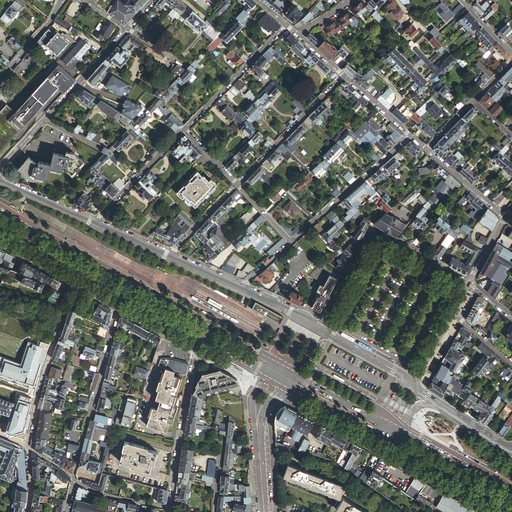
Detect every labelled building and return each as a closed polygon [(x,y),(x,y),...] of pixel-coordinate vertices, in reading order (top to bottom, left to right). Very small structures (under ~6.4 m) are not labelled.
[(23,6),(15,0),(14,0),(11,5),(11,4),(4,13),(0,18),(8,24),(12,19),(19,11),(23,6)] [(101,0),(89,0),(114,16),(118,11),(113,9),(114,8),(101,0)] [(136,12),(146,0),(128,0),(124,4),(124,5),(136,12)] [(176,3),(171,0),(158,0),(154,6),(158,10),(163,4),(169,7),(170,5),(173,7),(176,3)] [(192,11),(179,0),(171,0),(176,3),(185,10),(181,13),(186,18),(184,19),(200,32),(202,29),(214,39),(219,32),(212,27),(207,23),(205,21),(192,11)] [(229,0),(228,0),(225,0),(216,10),(220,14),(231,3),(229,0)] [(247,13),(257,3),(252,0),(245,0),(244,2),(247,5),(246,6),(243,9),(247,13)] [(319,0),(318,0),(308,11),(306,14),(301,20),(306,23),(313,15),(323,4),(319,0)] [(373,8),(368,2),(365,4),(362,0),(357,4),(362,11),(367,7),(370,10),(373,8)] [(397,5),(398,4),(394,0),(390,0),(389,1),(392,5),(390,7),(392,10),(397,5)] [(113,9),(118,11),(124,5),(124,4),(118,1),(114,8),(113,9)] [(444,3),(442,1),(439,4),(434,8),(446,21),(454,14),(451,11),(444,3)] [(273,2),(270,6),(278,13),(281,9),(283,10),(286,6),(285,5),(283,5),(282,7),(280,5),(279,6),(278,5),(273,2)] [(451,11),(454,14),(464,6),(460,2),(451,11)] [(477,2),(473,6),(481,15),(485,11),(484,9),(477,2)] [(488,8),(485,11),(481,15),(485,19),(499,6),(495,2),(493,4),(488,8)] [(178,17),(181,13),(185,10),(176,3),(173,7),(168,12),(173,16),(174,14),(178,17)] [(302,12),(291,4),(283,13),(294,22),(295,22),(294,21),(302,12)] [(357,4),(351,9),(357,16),(362,11),(357,4)] [(118,11),(114,16),(124,22),(126,22),(136,12),(124,5),(118,11)] [(397,5),(392,10),(398,17),(399,18),(402,16),(401,15),(402,15),(401,13),(403,12),(397,5)] [(247,13),(243,9),(236,17),(239,20),(242,18),(247,13)] [(384,19),(376,10),(375,10),(371,14),(380,23),(384,19)] [(395,19),(398,17),(392,10),(389,12),(395,19)] [(351,26),(358,20),(354,15),(352,16),(348,11),(343,15),(348,22),(351,26)] [(469,11),(461,17),(459,20),(463,25),(466,22),(473,16),(469,11)] [(262,25),(272,35),(280,27),(279,24),(266,13),(257,22),(261,26),(262,25)] [(343,15),(337,20),(342,27),(348,22),(343,15)] [(56,16),(54,21),(64,27),(74,33),(75,33),(77,29),(74,27),(67,23),(56,16)] [(478,21),(473,16),(466,22),(471,27),(478,21)] [(71,17),(67,23),(74,27),(77,21),(71,17)] [(226,27),(235,34),(244,25),(239,20),(236,17),(226,27)] [(244,25),(249,30),(252,27),(242,18),(239,20),(244,25)] [(115,25),(106,19),(98,32),(97,31),(94,34),(102,39),(104,35),(107,38),(115,25)] [(212,27),(214,25),(207,19),(205,21),(207,23),(212,27)] [(340,28),(336,21),(330,24),(334,32),(340,28)] [(476,33),(483,26),(478,21),(471,27),(466,31),(465,32),(471,38),(476,33)] [(463,25),(462,26),(466,31),(471,27),(466,22),(463,25)] [(413,26),(411,23),(404,30),(410,36),(417,29),(413,25),(413,26)] [(507,23),(506,24),(501,28),(498,32),(506,41),(509,39),(505,35),(511,28),(507,23)] [(323,25),(318,27),(325,33),(326,32),(328,35),(334,32),(330,24),(324,27),(323,25)] [(487,31),(483,26),(476,33),(477,34),(477,35),(480,38),(487,31)] [(217,36),(220,39),(221,38),(226,43),(235,34),(226,27),(217,36)] [(433,36),(435,37),(440,33),(434,27),(430,32),(433,36)] [(142,34),(146,37),(149,34),(152,31),(148,28),(142,34)] [(48,29),(35,44),(40,47),(41,45),(42,45),(43,44),(44,45),(44,44),(57,55),(68,42),(69,42),(71,42),(73,42),(76,42),(75,41),(66,33),(65,33),(64,34),(63,32),(61,34),(56,30),(53,33),(48,29)] [(200,32),(211,42),(214,39),(202,29),(200,32)] [(149,34),(146,37),(150,39),(154,33),(152,31),(149,34)] [(292,47),(298,41),(294,37),(294,36),(288,31),(285,31),(279,37),(287,45),(287,44),(288,43),(292,47)] [(491,35),(487,31),(480,38),(484,43),(491,35)] [(317,47),(323,41),(317,36),(315,37),(309,32),(306,37),(317,47)] [(102,61),(106,67),(112,61),(119,67),(120,67),(129,57),(129,56),(127,55),(129,53),(126,50),(125,51),(123,49),(130,41),(136,45),(138,47),(142,42),(130,34),(126,33),(102,61)] [(18,53),(24,45),(11,34),(7,40),(9,42),(8,44),(18,53)] [(496,40),(491,35),(484,43),(489,48),(496,40)] [(417,54),(425,62),(427,66),(430,63),(443,49),(444,48),(439,42),(435,37),(433,36),(429,40),(437,49),(439,51),(438,52),(437,52),(432,57),(429,54),(427,56),(429,59),(428,60),(426,57),(415,46),(412,49),(417,54)] [(78,59),(90,46),(81,39),(62,60),(78,75),(81,71),(76,66),(80,61),(78,59)] [(317,47),(330,58),(336,51),(335,49),(335,48),(335,47),(332,44),(331,45),(328,42),(328,43),(324,39),(323,41),(317,47)] [(126,50),(129,53),(136,45),(130,41),(123,49),(125,51),(126,50)] [(291,48),(303,59),(311,51),(306,47),(305,47),(298,41),(292,47),(291,48)] [(510,55),(497,41),(489,49),(491,52),(494,49),(496,47),(503,55),(507,60),(510,58),(510,55)] [(270,46),(255,62),(261,68),(273,55),(281,62),(284,59),(283,57),(274,49),(270,46)] [(283,57),(285,55),(276,47),(274,49),(283,57)] [(330,58),(334,61),(340,56),(342,58),(347,53),(340,47),(336,51),(330,58)] [(392,58),(399,51),(394,47),(384,57),(388,61),(392,58)] [(496,47),(494,49),(501,57),(503,55),(496,47)] [(242,59),(231,49),(226,55),(226,56),(236,65),(237,65),(242,59)] [(314,62),(318,58),(311,51),(303,59),(308,64),(307,66),(309,68),(314,62)] [(403,56),(399,51),(392,58),(396,62),(403,56)] [(241,57),(246,61),(249,58),(244,53),(241,57)] [(456,61),(449,53),(436,64),(444,72),(456,61)] [(0,62),(5,67),(9,63),(7,61),(8,61),(7,59),(1,54),(0,55),(0,54),(0,62)] [(421,66),(425,62),(417,54),(414,58),(421,66)] [(226,56),(224,58),(234,67),(236,65),(226,56)] [(403,56),(396,62),(401,67),(407,60),(403,56)] [(333,77),(337,74),(318,58),(314,62),(331,76),(331,75),(333,77)] [(340,67),(345,62),(340,59),(336,63),(340,67)] [(407,60),(401,67),(406,72),(412,65),(407,60)] [(476,63),(485,72),(490,77),(490,78),(493,74),(478,60),(476,63)] [(102,61),(86,78),(93,84),(101,75),(100,74),(104,70),(106,67),(102,61)] [(261,68),(255,62),(251,66),(256,71),(255,72),(259,76),(260,75),(264,78),(268,74),(261,68)] [(352,77),(356,72),(346,63),(342,68),(352,77)] [(429,68),(435,73),(438,71),(430,63),(427,66),(429,68)] [(176,79),(184,69),(177,64),(169,73),(176,79)] [(190,64),(184,69),(176,79),(181,84),(183,83),(193,72),(195,69),(193,68),(190,64)] [(372,67),(371,68),(373,71),(375,73),(379,69),(375,64),(372,67)] [(64,91),(74,79),(58,65),(47,76),(15,112),(11,109),(7,105),(0,113),(0,150),(14,135),(21,128),(25,123),(58,87),(64,91)] [(511,65),(486,92),(493,99),(495,101),(496,100),(499,98),(505,92),(511,98),(511,97),(511,65)] [(410,77),(417,70),(414,67),(407,74),(410,77)] [(356,81),(357,82),(362,77),(364,79),(373,71),(371,68),(363,76),(356,81)] [(470,69),(467,72),(474,80),(477,77),(470,69)] [(415,82),(422,75),(417,70),(410,77),(415,82)] [(352,77),(356,81),(363,76),(357,71),(356,72),(352,77)] [(485,82),(490,77),(485,72),(480,77),(481,78),(479,80),(477,77),(474,80),(481,87),(486,82),(485,82)] [(44,73),(11,109),(15,112),(47,76),(44,73)] [(111,74),(104,86),(121,96),(124,91),(128,93),(132,86),(111,74)] [(285,78),(293,85),(297,81),(289,74),(285,78)] [(422,75),(415,82),(420,87),(427,80),(422,75)] [(357,82),(366,89),(370,85),(364,79),(362,77),(357,82)] [(239,90),(245,84),(239,78),(233,84),(239,90)] [(259,98),(263,101),(276,87),(279,84),(273,80),(264,90),(265,92),(259,98)] [(420,87),(416,90),(419,93),(427,86),(426,85),(429,82),(427,80),(420,87)] [(350,93),(356,99),(360,94),(345,81),(343,81),(341,83),(345,87),(344,88),(347,90),(346,91),(346,92),(348,94),(349,94),(350,93)] [(435,87),(438,91),(445,84),(442,81),(441,82),(435,87)] [(415,82),(411,85),(416,90),(420,87),(415,82)] [(449,89),(445,84),(438,91),(442,95),(449,89)] [(170,85),(165,90),(159,96),(165,102),(168,99),(173,94),(176,91),(170,85)] [(98,102),(101,99),(96,97),(94,96),(80,86),(74,93),(81,99),(80,100),(83,102),(83,101),(90,107),(94,103),(91,100),(94,97),(96,99),(95,99),(98,102)] [(263,101),(261,103),(264,106),(269,101),(270,101),(274,97),(274,96),(279,90),(276,87),(263,101)] [(160,88),(154,94),(158,97),(159,96),(165,90),(165,89),(165,88),(164,88),(163,88),(162,89),(162,90),(160,88)] [(391,105),(384,99),(392,91),(388,88),(381,96),(380,95),(377,99),(388,109),(391,105)] [(493,99),(486,92),(479,99),(479,102),(486,108),(493,99)] [(360,94),(356,99),(351,105),(355,108),(360,102),(364,105),(368,101),(360,94)] [(464,105),(469,100),(464,95),(459,99),(460,101),(464,105)] [(222,100),(220,97),(217,101),(223,108),(220,111),(229,121),(236,114),(236,113),(222,100)] [(236,113),(236,114),(243,122),(246,119),(261,103),(263,101),(259,98),(259,97),(244,112),(245,114),(243,115),(239,111),(236,113)] [(328,97),(323,101),(331,109),(334,107),(336,105),(328,97)] [(135,121),(147,109),(141,103),(140,105),(137,102),(135,104),(126,98),(122,105),(124,107),(120,112),(135,121)] [(161,101),(158,98),(153,103),(157,106),(161,101)] [(297,106),(303,111),(306,108),(298,101),(297,102),(294,98),(292,101),(297,106)] [(100,106),(112,117),(113,116),(118,111),(115,109),(112,107),(101,99),(98,102),(94,107),(94,108),(94,109),(95,110),(96,109),(96,110),(97,109),(98,109),(100,108),(100,107),(100,106)] [(331,109),(323,101),(314,110),(323,118),(331,110),(331,109)] [(157,107),(157,106),(153,103),(147,109),(135,121),(130,126),(135,130),(136,131),(141,126),(142,127),(144,127),(146,125),(146,123),(145,122),(150,117),(150,116),(152,113),(157,107)] [(264,106),(261,103),(246,119),(252,125),(254,123),(251,121),(253,120),(256,116),(257,117),(259,117),(260,115),(260,113),(265,107),(264,106)] [(442,112),(434,103),(426,110),(434,119),(440,113),(441,113),(442,112)] [(489,111),(494,116),(502,108),(497,103),(489,111)] [(169,117),(172,113),(170,111),(172,108),(168,104),(162,111),(167,116),(169,117)] [(402,123),(413,114),(407,108),(407,109),(403,105),(399,110),(396,108),(391,112),(402,123)] [(294,116),(297,118),(299,115),(303,111),(297,106),(293,110),(297,113),(294,116)] [(472,107),(461,118),(466,122),(466,123),(473,115),(478,110),(475,107),(472,107)] [(378,110),(376,108),(365,119),(367,121),(371,118),(378,110)] [(323,118),(314,110),(309,116),(313,119),(313,120),(314,121),(316,123),(317,123),(321,119),(322,120),(322,119),(323,118)] [(122,124),(127,129),(130,126),(135,121),(120,112),(118,111),(113,116),(117,119),(118,118),(123,123),(122,124)] [(417,123),(422,118),(417,113),(415,112),(413,114),(402,123),(404,124),(412,118),(417,123)] [(180,128),(184,124),(172,113),(169,117),(175,123),(180,128)] [(169,117),(167,116),(164,119),(171,127),(175,123),(169,117)] [(313,119),(309,116),(304,121),(309,126),(314,121),(313,120),(313,119)] [(371,118),(367,121),(380,134),(382,131),(383,130),(382,129),(371,118)] [(422,125),(425,122),(422,118),(417,123),(416,124),(420,128),(422,125)] [(466,122),(461,118),(458,121),(453,126),(460,133),(462,130),(465,128),(468,124),(466,123),(466,122)] [(246,119),(243,122),(245,123),(242,126),(242,127),(241,128),(241,129),(243,130),(244,131),(245,129),(250,135),(255,130),(252,128),(254,126),(252,125),(246,119)] [(283,123),(287,127),(293,121),(291,119),(290,121),(289,120),(286,124),(285,123),(283,123)] [(230,127),(234,131),(239,127),(234,122),(230,127)] [(404,133),(391,122),(386,127),(385,127),(392,133),(387,138),(384,135),(385,133),(382,131),(380,134),(383,137),(389,143),(392,146),(404,136),(404,133)] [(431,137),(436,132),(425,122),(422,125),(425,127),(423,129),(431,137)] [(74,138),(53,127),(47,123),(42,128),(43,129),(42,130),(70,144),(74,138)] [(177,131),(180,128),(175,123),(171,127),(177,131)] [(281,143),(288,150),(305,166),(306,165),(305,163),(306,162),(289,146),(306,129),(301,124),(281,143)] [(362,124),(355,131),(354,132),(358,137),(371,149),(379,157),(387,150),(384,147),(385,147),(379,141),(362,124)] [(109,149),(112,152),(116,148),(119,151),(123,147),(124,148),(130,142),(129,141),(133,137),(136,140),(140,136),(139,134),(136,131),(135,130),(130,126),(127,129),(109,149)] [(348,126),(339,134),(341,137),(350,129),(350,128),(348,126)] [(452,128),(449,130),(456,136),(459,134),(460,133),(453,126),(452,128)] [(21,128),(14,135),(18,138),(25,131),(21,128)] [(341,137),(335,142),(342,149),(346,145),(343,142),(352,134),(356,139),(358,137),(354,132),(353,131),(350,129),(341,137)] [(456,136),(449,130),(448,132),(446,134),(452,141),(454,139),(457,141),(461,137),(459,134),(456,136)] [(91,140),(96,135),(90,131),(89,132),(88,131),(85,136),(91,140)] [(258,140),(262,135),(258,131),(247,142),(252,146),(255,143),(257,143),(258,142),(258,140)] [(446,134),(439,141),(446,147),(452,141),(446,134)] [(195,159),(202,152),(186,135),(183,135),(170,149),(171,150),(171,151),(173,153),(174,153),(177,156),(182,161),(185,158),(191,163),(195,159)] [(385,147),(389,143),(383,137),(379,141),(385,147)] [(509,140),(506,137),(501,143),(504,145),(509,140)] [(410,141),(403,147),(404,149),(406,147),(416,156),(419,149),(419,147),(412,141),(410,141)] [(252,146),(247,142),(236,153),(241,158),(244,155),(246,155),(248,153),(248,151),(247,151),(252,146)] [(321,155),(323,156),(328,162),(331,159),(331,158),(329,156),(336,149),(339,152),(343,149),(342,149),(335,142),(321,155)] [(433,150),(437,153),(443,146),(438,142),(433,147),(433,150)] [(284,153),(288,150),(281,143),(262,163),(267,168),(272,164),(271,164),(281,154),(280,153),(282,151),(284,153)] [(496,143),(493,146),(495,149),(496,149),(498,151),(499,152),(502,148),(496,143)] [(104,146),(101,151),(104,153),(93,165),(97,169),(112,154),(114,156),(113,157),(114,160),(117,163),(119,163),(121,161),(112,152),(109,149),(104,146)] [(443,146),(437,153),(442,158),(448,151),(443,146)] [(502,148),(499,152),(501,154),(503,155),(504,154),(503,153),(507,149),(504,146),(502,148)] [(367,152),(376,161),(379,157),(371,149),(367,152)] [(72,173),(83,161),(74,153),(66,151),(65,155),(53,152),(51,163),(39,161),(39,162),(35,161),(29,157),(18,168),(29,178),(35,180),(36,176),(48,179),(50,168),(62,171),(63,167),(67,168),(72,173)] [(453,155),(448,151),(442,158),(443,158),(447,162),(453,155)] [(491,159),(502,169),(510,161),(505,157),(503,155),(501,154),(499,152),(498,151),(497,153),(495,152),(494,153),(496,154),(491,159)] [(210,160),(202,152),(195,159),(200,164),(201,162),(204,165),(210,160)] [(221,161),(224,165),(234,155),(231,152),(229,154),(228,153),(223,158),(224,158),(221,161)] [(224,165),(229,170),(234,165),(236,165),(238,163),(238,162),(238,161),(241,158),(236,153),(234,155),(224,165)] [(394,155),(379,168),(385,173),(387,171),(389,172),(400,162),(394,155)] [(455,157),(453,155),(447,162),(448,163),(452,166),(456,162),(458,159),(455,157)] [(308,170),(310,171),(312,174),(321,166),(322,168),(324,166),(325,166),(326,166),(326,165),(327,165),(327,164),(327,163),(329,162),(328,162),(323,156),(317,161),(308,170)] [(432,170),(439,164),(434,160),(427,167),(431,171),(432,170)] [(511,163),(510,161),(502,169),(511,176),(511,163)] [(458,172),(469,182),(474,177),(475,176),(478,173),(475,170),(473,173),(471,175),(468,172),(470,170),(472,167),(467,162),(466,163),(462,168),(458,172)] [(446,178),(450,174),(439,164),(432,170),(435,172),(437,172),(438,171),(446,178)] [(97,169),(93,165),(89,169),(94,174),(90,178),(92,180),(89,183),(90,184),(91,185),(95,181),(102,174),(97,169)] [(268,173),(261,165),(246,179),(251,183),(263,172),(266,175),(268,173)] [(379,168),(367,179),(372,184),(375,181),(376,182),(385,173),(379,168)] [(131,177),(135,174),(130,169),(126,172),(131,177)] [(194,223),(203,214),(195,205),(216,183),(211,178),(209,180),(204,175),(203,176),(197,170),(182,186),(175,179),(164,191),(163,193),(161,194),(129,229),(148,237),(157,227),(177,206),(181,209),(194,223)] [(149,170),(145,174),(149,179),(153,183),(157,180),(157,179),(158,178),(149,170)] [(298,190),(315,177),(312,174),(310,171),(305,176),(293,185),(298,190)] [(107,178),(102,174),(95,181),(100,186),(104,183),(104,181),(107,178)] [(149,179),(145,174),(135,184),(138,187),(135,189),(139,193),(139,194),(143,198),(145,196),(149,200),(158,190),(153,185),(151,187),(146,182),(149,179)] [(455,179),(450,174),(446,178),(444,181),(449,186),(455,179)] [(347,180),(350,184),(356,178),(353,175),(347,180)] [(104,189),(111,182),(107,178),(104,181),(104,183),(100,186),(104,189)] [(458,181),(455,179),(449,186),(452,188),(455,185),(458,187),(461,184),(458,181)] [(365,180),(346,197),(351,203),(370,186),(365,180)] [(444,181),(427,200),(436,208),(450,191),(447,188),(449,186),(444,181)] [(112,197),(119,190),(111,182),(104,189),(109,195),(108,196),(110,198),(111,197),(112,197)] [(416,184),(413,187),(415,189),(418,192),(421,194),(423,192),(416,184)] [(332,190),(337,195),(341,192),(335,187),(332,190)] [(413,187),(405,194),(399,199),(401,201),(415,189),(413,187)] [(481,192),(485,195),(489,191),(485,187),(481,192)] [(376,191),(376,192),(379,194),(382,198),(386,202),(390,198),(388,196),(389,194),(383,189),(382,190),(380,188),(376,191)] [(286,191),(295,200),(297,197),(289,189),(288,190),(286,191)] [(355,207),(355,208),(356,209),(356,210),(363,203),(376,192),(376,191),(373,189),(369,193),(370,193),(355,207)] [(415,189),(401,201),(404,205),(418,192),(415,189)] [(236,202),(243,195),(238,190),(235,190),(222,204),(228,211),(231,209),(228,206),(234,200),(236,202)] [(475,196),(468,190),(463,196),(466,198),(471,202),(475,196)] [(494,199),(492,201),(497,206),(507,195),(502,191),(499,194),(496,197),(494,199)] [(67,192),(60,199),(66,201),(71,196),(67,192)] [(84,201),(88,196),(84,192),(82,195),(77,200),(76,199),(74,200),(73,204),(74,205),(78,207),(82,203),(84,201)] [(379,194),(376,192),(363,203),(365,205),(367,202),(369,204),(379,194)] [(85,204),(89,205),(95,199),(92,196),(87,201),(84,201),(82,203),(85,204)] [(466,198),(463,196),(457,203),(460,205),(466,198)] [(479,200),(475,196),(471,202),(470,203),(471,204),(475,207),(479,200)] [(346,197),(342,201),(349,209),(346,212),(349,215),(347,216),(349,218),(355,212),(356,211),(357,211),(356,210),(356,209),(355,208),(355,207),(354,206),(352,204),(351,203),(346,197)] [(386,202),(382,198),(376,203),(380,208),(382,206),(383,208),(384,209),(384,210),(385,210),(386,211),(391,207),(386,202)] [(415,215),(417,216),(424,222),(436,208),(427,200),(415,215)] [(483,203),(479,200),(475,207),(476,208),(479,211),(483,203)] [(300,210),(290,201),(283,208),(289,215),(290,213),(293,216),(300,210)] [(97,213),(100,209),(92,202),(85,210),(94,214),(97,213)] [(265,209),(269,213),(276,206),(272,203),(265,209)] [(488,207),(483,203),(479,211),(483,214),(488,207)] [(222,204),(210,216),(217,224),(222,229),(227,224),(221,219),(228,211),(222,204)] [(258,211),(253,206),(238,221),(241,225),(251,217),(258,211)] [(498,216),(488,207),(483,214),(479,220),(493,229),(498,219),(498,216)] [(174,243),(194,223),(181,209),(176,217),(170,228),(169,230),(168,232),(165,239),(174,243)] [(329,236),(335,231),(343,224),(332,210),(326,216),(330,221),(331,220),(334,224),(325,233),(329,236)] [(349,218),(348,219),(350,222),(359,213),(356,211),(355,212),(349,218)] [(392,216),(385,212),(373,223),(396,236),(406,224),(398,220),(399,219),(392,215),(392,216)] [(264,218),(261,214),(254,220),(245,229),(250,234),(255,239),(258,236),(254,231),(253,232),(251,230),(264,218)] [(447,235),(453,226),(439,214),(432,222),(436,226),(438,228),(439,228),(447,235)] [(217,224),(210,216),(201,226),(205,230),(211,224),(215,227),(217,224)] [(359,228),(364,231),(369,221),(370,221),(363,216),(358,224),(361,226),(359,228)] [(412,222),(421,231),(426,224),(424,222),(417,216),(412,222)] [(254,220),(251,217),(241,225),(242,227),(230,238),(232,240),(245,229),(254,220)] [(473,229),(463,222),(458,219),(453,226),(447,235),(432,256),(438,260),(450,243),(460,228),(469,234),(473,229)] [(412,222),(410,225),(419,233),(421,231),(412,222)] [(319,233),(323,229),(318,223),(314,227),(319,233)] [(228,243),(232,240),(230,238),(222,229),(217,224),(215,227),(210,232),(210,236),(208,238),(208,239),(210,241),(216,248),(219,252),(228,243)] [(292,236),(301,228),(299,225),(291,231),(287,226),(286,227),(283,224),(281,226),(290,236),(292,236)] [(511,228),(511,229),(506,226),(502,233),(511,238),(511,251),(496,243),(492,250),(497,253),(511,262),(511,228)] [(157,227),(148,237),(152,239),(155,235),(165,239),(168,232),(169,230),(167,229),(166,231),(157,227)] [(203,233),(199,228),(195,232),(204,242),(208,239),(208,238),(203,233)] [(356,238),(360,239),(364,231),(359,228),(359,229),(353,237),(351,235),(349,237),(353,241),(355,239),(356,238)] [(250,234),(245,229),(232,240),(228,243),(233,249),(236,247),(250,234)] [(339,235),(335,231),(329,236),(333,240),(339,235)] [(204,242),(195,232),(188,239),(191,243),(194,240),(196,241),(195,242),(199,247),(201,245),(204,242)] [(342,251),(343,250),(341,247),(333,240),(329,236),(325,233),(325,232),(321,236),(328,243),(327,243),(329,245),(330,245),(334,248),(333,249),(336,251),(337,250),(339,253),(342,251)] [(479,242),(484,245),(488,237),(478,232),(477,234),(477,236),(477,237),(477,239),(478,240),(479,242)] [(297,242),(296,242),(308,256),(314,251),(302,237),(297,242)] [(282,238),(267,251),(270,254),(284,242),(284,240),(282,238)] [(343,250),(350,257),(351,257),(360,239),(356,238),(355,239),(353,241),(345,248),(343,246),(341,247),(343,250)] [(210,241),(208,239),(204,242),(201,245),(209,254),(212,258),(219,252),(216,248),(213,250),(208,244),(210,241)] [(470,266),(479,249),(465,241),(463,240),(460,246),(472,253),(466,264),(452,257),(448,265),(466,274),(468,273),(472,267),(470,266)] [(348,261),(350,257),(343,250),(342,251),(344,252),(342,255),(348,261)] [(497,253),(492,250),(480,271),(485,274),(489,267),(490,268),(495,260),(494,259),(497,253)] [(243,278),(256,267),(249,262),(242,271),(235,268),(233,267),(241,256),(234,251),(221,270),(242,279),(243,278)] [(13,256),(6,252),(1,262),(6,264),(9,265),(7,269),(11,270),(14,264),(10,262),(13,256)] [(339,253),(329,263),(333,265),(334,264),(333,263),(336,260),(338,262),(335,267),(342,271),(348,261),(342,255),(339,253)] [(511,270),(511,268),(511,262),(497,253),(494,259),(495,260),(511,270)] [(511,270),(495,260),(490,268),(489,267),(485,274),(493,279),(500,284),(501,283),(502,284),(511,270)] [(20,273),(24,275),(30,277),(35,268),(24,262),(23,261),(20,268),(22,269),(20,273)] [(0,276),(4,277),(5,276),(11,270),(7,269),(4,267),(0,265),(0,276)] [(270,265),(258,275),(265,283),(273,276),(272,274),(275,270),(270,265)] [(30,277),(41,282),(43,280),(50,284),(53,278),(35,268),(30,277)] [(24,275),(20,273),(11,270),(5,276),(16,279),(18,280),(19,277),(21,278),(23,279),(24,275)] [(321,306),(323,307),(329,295),(327,294),(337,278),(328,273),(322,285),(318,283),(315,290),(318,291),(313,301),(310,306),(318,311),(321,306)] [(44,283),(41,282),(30,277),(24,275),(23,279),(21,283),(41,291),(44,283)] [(53,278),(50,284),(57,288),(60,282),(53,278)] [(487,291),(494,297),(502,284),(501,283),(500,284),(493,279),(491,283),(491,284),(487,291)] [(64,294),(68,286),(60,282),(57,288),(56,290),(58,291),(59,292),(64,294)] [(55,289),(52,288),(50,294),(57,297),(59,292),(58,291),(56,290),(55,289)] [(215,288),(214,290),(227,297),(228,295),(215,288)] [(291,290),(287,294),(290,295),(288,299),(299,304),(302,296),(291,290)] [(503,293),(500,290),(495,298),(498,301),(503,293)] [(50,294),(48,300),(55,303),(57,297),(50,294)] [(477,297),(475,301),(483,306),(484,307),(487,302),(480,296),(477,297)] [(511,300),(506,296),(502,304),(507,309),(511,301),(511,300)] [(208,299),(207,301),(221,309),(222,307),(208,299)] [(483,306),(475,301),(466,317),(467,320),(473,325),(480,312),(482,309),(483,306)] [(99,321),(102,322),(109,324),(112,313),(111,310),(99,303),(91,318),(99,321)] [(284,319),(256,303),(252,309),(267,318),(280,325),(284,319)] [(78,312),(70,308),(65,321),(72,324),(76,312),(77,313),(78,312)] [(202,311),(201,312),(215,320),(216,318),(202,311)] [(501,314),(497,311),(494,316),(491,320),(495,324),(498,319),(501,314)] [(119,317),(118,323),(130,329),(133,322),(122,316),(119,317)] [(480,326),(476,328),(487,337),(491,332),(495,324),(491,320),(486,329),(480,326)] [(65,321),(60,337),(64,338),(66,339),(72,341),(75,342),(77,343),(79,337),(73,335),(72,338),(67,336),(72,324),(65,321)] [(141,340),(142,336),(141,335),(144,328),(133,322),(130,329),(128,332),(130,333),(131,330),(136,333),(134,337),(141,340)] [(468,337),(470,333),(463,327),(461,327),(458,332),(463,335),(468,337)] [(160,337),(149,331),(146,338),(153,342),(153,343),(157,345),(160,337)] [(491,332),(487,337),(493,342),(497,337),(491,332)] [(459,342),(459,344),(463,346),(463,344),(465,342),(468,337),(463,335),(461,338),(459,342)] [(64,338),(60,337),(59,336),(55,347),(61,350),(62,348),(64,343),(73,346),(75,342),(72,341),(66,339),(64,338)] [(465,342),(463,344),(469,348),(474,340),(470,338),(467,343),(465,342)] [(114,339),(112,345),(119,347),(125,349),(128,340),(125,340),(124,342),(114,339)] [(454,339),(451,346),(456,349),(456,350),(457,348),(460,350),(463,346),(459,344),(459,342),(454,339)] [(477,364),(481,367),(486,362),(489,357),(493,360),(494,359),(497,355),(481,342),(477,347),(485,354),(477,364)] [(95,349),(96,350),(98,350),(102,352),(103,346),(97,343),(95,349)] [(112,345),(110,353),(116,355),(119,347),(112,345)] [(21,409),(15,437),(22,440),(24,439),(31,407),(36,386),(40,370),(42,366),(47,349),(42,347),(42,348),(35,346),(30,362),(29,364),(32,365),(31,368),(28,367),(28,368),(30,369),(29,372),(22,405),(21,409)] [(95,349),(85,346),(83,354),(86,355),(86,357),(89,358),(90,356),(94,358),(94,355),(100,357),(101,357),(102,352),(98,350),(96,350),(95,349)] [(55,347),(51,358),(57,360),(60,353),(61,350),(55,347)] [(453,354),(462,360),(465,356),(459,352),(456,350),(456,349),(453,354)] [(452,363),(458,367),(461,363),(462,360),(453,354),(448,350),(444,357),(452,363)] [(122,356),(116,355),(110,353),(107,364),(113,367),(115,361),(119,362),(120,362),(122,356)] [(444,357),(441,363),(450,368),(452,363),(444,357)] [(491,363),(493,360),(489,357),(486,362),(489,365),(492,368),(494,365),(491,363)] [(165,368),(172,370),(174,371),(185,374),(188,364),(177,361),(175,360),(168,358),(165,368)] [(475,374),(477,376),(480,378),(489,365),(486,362),(481,367),(475,374)] [(90,370),(96,373),(98,366),(90,363),(88,370),(90,370)] [(441,363),(434,376),(442,379),(441,380),(449,383),(452,377),(455,373),(456,372),(449,369),(450,368),(441,363)] [(458,367),(452,363),(450,368),(449,369),(456,372),(458,367)] [(63,380),(65,381),(70,382),(71,380),(73,373),(75,366),(68,364),(63,380)] [(105,373),(104,377),(110,379),(113,368),(113,367),(107,364),(106,364),(103,373),(105,373)] [(471,371),(474,373),(475,374),(481,367),(477,364),(471,371)] [(241,373),(243,370),(234,365),(232,367),(241,373)] [(49,375),(52,377),(57,378),(59,379),(62,369),(51,366),(49,375)] [(136,366),(133,374),(146,378),(149,370),(145,369),(136,366)] [(174,371),(172,370),(165,368),(161,381),(159,380),(156,389),(158,390),(155,399),(160,400),(157,409),(152,407),(146,425),(163,431),(166,431),(169,423),(172,424),(177,406),(174,405),(172,404),(173,403),(175,395),(181,378),(173,375),(174,371)] [(237,379),(219,369),(202,374),(195,386),(196,387),(193,393),(203,399),(218,408),(222,410),(229,414),(235,418),(244,423),(243,414),(242,397),(242,394),(242,393),(241,393),(241,391),(241,389),(240,388),(240,387),(237,379)] [(506,377),(506,376),(505,375),(509,371),(506,369),(502,373),(501,372),(500,374),(505,378),(506,377)] [(90,389),(92,389),(94,390),(99,374),(96,373),(90,370),(90,371),(88,376),(89,376),(88,381),(87,380),(85,385),(90,387),(90,389)] [(445,390),(449,383),(441,380),(442,379),(434,376),(431,381),(445,390)] [(458,395),(465,385),(452,377),(449,383),(445,390),(452,394),(453,392),(458,395)] [(458,395),(465,400),(470,392),(477,381),(475,379),(472,383),(468,380),(465,385),(458,395)] [(58,395),(65,397),(69,386),(70,386),(71,383),(70,382),(65,381),(65,382),(64,383),(61,386),(58,395)] [(428,388),(441,397),(444,391),(445,390),(431,381),(428,388)] [(43,387),(41,392),(48,394),(48,393),(49,390),(54,392),(54,395),(57,396),(58,391),(55,390),(50,389),(43,387)] [(109,388),(108,388),(102,387),(96,409),(103,411),(105,403),(109,404),(113,389),(109,388)] [(41,392),(40,398),(46,400),(47,397),(49,398),(50,398),(55,400),(54,402),(56,403),(58,397),(48,394),(41,392)] [(199,416),(201,408),(203,399),(193,393),(191,392),(190,397),(189,403),(188,408),(187,414),(197,416),(199,416)] [(475,419),(480,422),(491,407),(470,392),(465,400),(469,403),(469,404),(477,410),(478,409),(481,411),(475,419)] [(508,403),(509,401),(505,398),(500,394),(498,396),(502,398),(507,403),(508,403)] [(56,403),(55,407),(62,409),(64,399),(58,397),(56,403)] [(119,404),(134,408),(137,400),(128,397),(127,401),(121,399),(119,404)] [(0,431),(3,432),(5,427),(0,425),(0,411),(15,417),(17,408),(12,406),(14,403),(0,398),(0,431)] [(37,407),(41,408),(47,410),(48,408),(47,407),(48,403),(49,403),(50,401),(46,400),(40,398),(37,407)] [(499,402),(495,400),(491,407),(480,422),(485,425),(493,414),(492,413),(494,411),(499,402)] [(87,410),(89,404),(77,401),(75,407),(78,408),(79,406),(85,407),(84,410),(87,410)] [(134,408),(119,404),(118,408),(118,410),(124,411),(123,415),(132,417),(134,408)] [(275,419),(275,423),(280,426),(288,430),(290,426),(293,419),(297,412),(289,408),(288,409),(285,407),(286,406),(284,406),(284,407),(282,408),(280,409),(279,410),(278,412),(276,413),(276,414),(275,417),(275,418),(275,419)] [(51,418),(52,411),(47,410),(41,408),(39,416),(51,418)] [(306,434),(314,421),(302,415),(297,412),(293,419),(290,426),(294,427),(303,432),(306,434)] [(95,414),(93,421),(101,422),(107,424),(108,417),(102,416),(96,414),(95,414)] [(187,418),(186,422),(201,425),(201,423),(196,422),(197,416),(187,414),(187,418)] [(229,414),(227,428),(227,434),(226,439),(226,442),(232,442),(233,443),(233,440),(231,439),(235,418),(229,414)] [(115,422),(130,426),(132,417),(123,415),(122,418),(117,417),(115,422)] [(38,422),(49,425),(51,418),(39,416),(38,422)] [(73,416),(71,422),(69,429),(75,430),(75,429),(78,420),(79,420),(79,419),(80,418),(73,416)] [(497,433),(502,436),(511,422),(511,416),(510,416),(506,422),(505,422),(497,433)] [(108,424),(107,424),(101,422),(93,421),(89,420),(85,437),(93,439),(100,441),(104,441),(105,436),(108,424)] [(37,429),(48,431),(49,425),(38,422),(37,429)] [(218,430),(218,428),(201,425),(186,422),(184,433),(194,434),(195,427),(218,430)] [(108,424),(105,436),(111,437),(113,438),(116,426),(114,426),(111,425),(108,424)] [(327,444),(329,440),(334,432),(321,426),(321,425),(314,437),(327,444)] [(294,427),(289,435),(299,440),(303,432),(294,427)] [(37,429),(35,437),(37,437),(46,439),(47,439),(48,431),(37,429)] [(343,456),(344,455),(346,450),(345,450),(349,441),(341,437),(334,432),(329,440),(344,449),(341,454),(341,453),(337,461),(339,462),(339,463),(342,458),(343,456)] [(0,445),(7,448),(10,441),(0,437),(0,445)] [(97,471),(100,472),(102,472),(104,463),(105,463),(111,443),(110,443),(109,443),(109,442),(107,442),(106,442),(104,441),(100,441),(100,443),(99,445),(103,445),(105,446),(102,460),(101,462),(88,460),(88,457),(93,439),(85,437),(77,466),(97,472),(97,471)] [(309,441),(304,438),(298,449),(304,451),(309,441)] [(154,464),(157,451),(147,449),(147,447),(124,440),(122,449),(123,449),(119,461),(130,464),(129,466),(149,471),(152,463),(154,464)] [(19,451),(20,448),(21,446),(10,441),(7,448),(0,465),(0,476),(11,481),(13,477),(14,475),(11,474),(15,464),(16,464),(21,452),(19,451)] [(345,455),(352,443),(349,441),(345,450),(346,450),(344,455),(345,456),(345,455)] [(45,444),(36,442),(36,443),(34,443),(34,442),(31,442),(30,446),(35,449),(38,451),(39,448),(43,449),(45,444)] [(232,442),(226,442),(225,445),(225,450),(225,452),(224,454),(223,464),(223,467),(223,468),(223,469),(228,469),(232,442)] [(358,455),(362,448),(352,443),(345,455),(349,457),(352,452),(357,455),(358,455)] [(50,447),(45,444),(43,449),(41,453),(47,457),(50,447)] [(54,451),(52,460),(62,467),(65,458),(66,455),(66,454),(67,452),(55,447),(54,451)] [(193,449),(182,447),(180,457),(179,465),(179,469),(189,471),(193,449)] [(21,452),(16,464),(18,469),(19,477),(15,478),(13,482),(12,485),(13,486),(16,487),(14,497),(13,503),(11,502),(1,500),(1,501),(7,503),(7,504),(11,505),(14,506),(12,511),(22,511),(24,506),(26,506),(27,500),(28,490),(27,489),(24,451),(22,449),(21,448),(20,448),(19,451),(21,452)] [(65,458),(62,467),(72,473),(75,462),(68,458),(69,452),(67,452),(66,454),(66,455),(65,458)] [(360,477),(361,475),(362,473),(351,465),(357,455),(352,452),(349,457),(347,461),(344,466),(360,477)] [(209,459),(206,475),(213,477),(215,460),(209,459)] [(45,470),(48,471),(49,469),(52,470),(53,465),(49,462),(47,466),(47,467),(46,467),(46,468),(45,469),(45,470)] [(365,511),(340,496),(344,486),(288,464),(283,476),(339,498),(337,502),(339,503),(336,509),(341,511),(365,511)] [(50,476),(49,480),(51,480),(53,475),(54,474),(62,480),(64,481),(65,482),(66,482),(67,482),(68,480),(70,481),(71,478),(70,477),(65,474),(61,471),(57,468),(55,466),(53,465),(52,470),(51,472),(51,473),(50,476)] [(372,470),(366,466),(362,473),(361,475),(371,481),(373,480),(368,477),(372,470)] [(194,472),(189,471),(179,469),(178,472),(178,476),(191,479),(193,480),(194,472)] [(375,489),(383,477),(374,471),(372,470),(368,477),(373,480),(371,481),(361,475),(360,477),(375,489)] [(39,474),(39,478),(39,479),(49,480),(50,476),(47,475),(47,472),(44,472),(44,475),(39,474)] [(108,474),(102,472),(100,472),(98,476),(100,476),(98,483),(83,479),(82,479),(81,479),(80,479),(80,480),(79,480),(79,481),(92,488),(103,492),(106,483),(108,484),(108,482),(106,482),(108,474)] [(221,475),(221,483),(224,483),(228,483),(229,475),(221,475)] [(191,479),(178,476),(177,482),(176,486),(189,489),(191,479)] [(426,483),(415,477),(405,493),(415,500),(419,495),(420,492),(433,499),(438,490),(426,483)] [(235,484),(230,484),(228,483),(224,483),(224,484),(223,484),(223,487),(220,486),(220,493),(223,493),(227,494),(227,489),(235,490),(235,484)] [(248,496),(248,485),(245,485),(244,485),(242,484),(239,484),(239,490),(245,490),(245,496),(248,496)] [(77,487),(72,508),(87,511),(105,511),(107,507),(80,500),(82,492),(89,494),(90,491),(80,486),(77,487)] [(176,486),(175,499),(179,500),(181,500),(186,501),(187,501),(189,489),(176,486)] [(167,490),(156,487),(154,494),(154,495),(153,501),(164,502),(166,501),(167,493),(167,490)] [(432,511),(477,511),(444,493),(436,507),(432,504),(433,503),(433,502),(430,501),(429,501),(429,502),(419,495),(415,500),(432,511)] [(41,508),(44,509),(45,509),(47,502),(47,501),(49,496),(41,494),(40,494),(39,500),(43,501),(42,503),(41,508)] [(56,505),(55,511),(56,511),(62,511),(65,499),(51,496),(49,501),(54,503),(54,505),(56,505)] [(217,510),(216,511),(223,511),(224,508),(222,508),(223,500),(232,500),(233,499),(234,499),(234,496),(223,496),(219,496),(218,496),(217,504),(217,506),(217,508),(217,509),(217,510)] [(233,502),(232,509),(245,511),(250,511),(251,506),(251,505),(251,496),(248,496),(245,496),(243,496),(243,504),(233,502)] [(32,499),(31,507),(38,508),(41,508),(42,503),(38,503),(39,500),(32,499)] [(118,500),(109,499),(108,507),(108,509),(110,509),(111,505),(117,506),(117,504),(118,500)] [(128,502),(118,500),(117,504),(123,505),(121,511),(126,511),(127,509),(128,502)] [(134,511),(137,504),(128,502),(127,509),(129,510),(131,510),(130,511),(134,511)]
